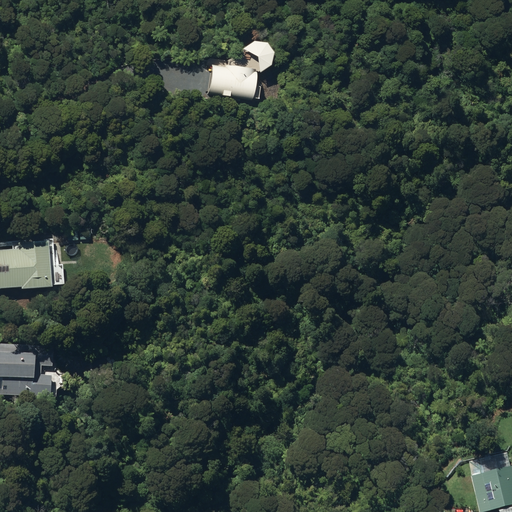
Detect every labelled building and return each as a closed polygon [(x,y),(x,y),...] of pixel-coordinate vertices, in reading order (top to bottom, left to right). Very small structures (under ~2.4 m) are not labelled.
[(209,92),(253,97),(257,69),(255,69),(255,66),(226,63),(226,65),(213,63),(209,92)] [(14,81),(18,90),(31,84),(28,75),(14,81)] [(80,228),(81,238),(91,237),(90,227),(80,228)] [(68,229),(69,239),(78,238),(77,228),(68,229)] [(0,247),(0,285),(22,284),(22,285),(53,284),(50,237),(19,239),(19,246),(0,247)] [(0,395),(53,399),(54,377),(38,375),(39,365),(55,366),(56,345),(0,342),(0,395)] [(485,511),(498,509),(498,511),(506,511),(510,511),(509,506),(511,504),(511,480),(508,467),(476,475),(476,477),(469,479),(473,496),(480,494),(484,511),(485,511)]
